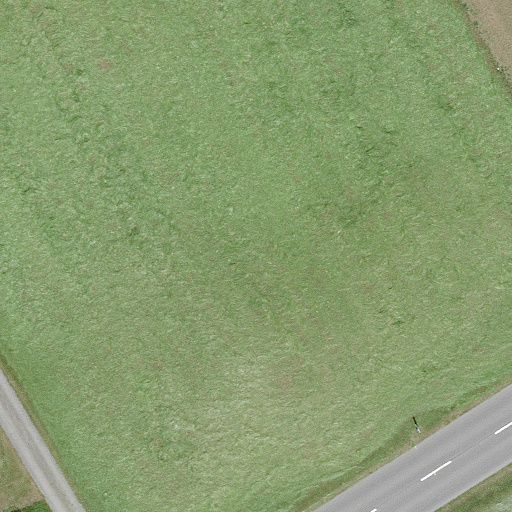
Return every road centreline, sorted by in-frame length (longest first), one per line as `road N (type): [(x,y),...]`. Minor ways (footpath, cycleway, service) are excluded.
road 1 (tertiary): [(511,422),(372,511)]
road 2 (track): [(0,397),(69,511)]
